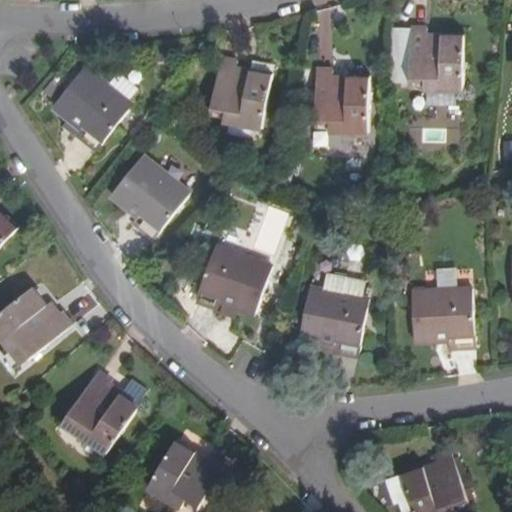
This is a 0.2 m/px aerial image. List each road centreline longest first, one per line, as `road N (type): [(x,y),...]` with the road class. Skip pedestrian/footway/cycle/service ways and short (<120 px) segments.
road 1 (residential): [(284,434),(167,355),(100,280),(0,104)]
road 2 (residential): [(0,30),(54,32),(231,0)]
road 3 (residential): [(284,434),(511,394)]
